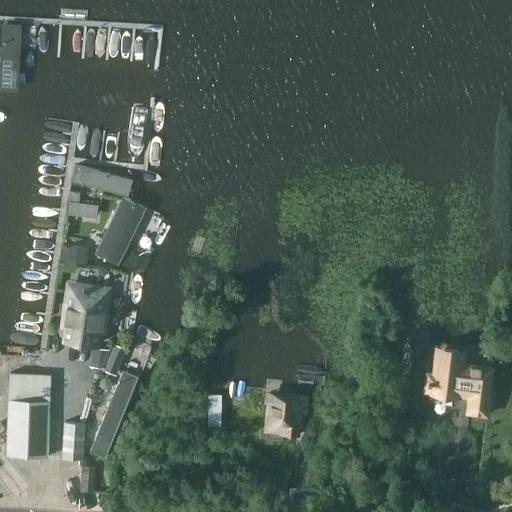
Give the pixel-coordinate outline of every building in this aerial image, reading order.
[(2,24),(0,60),(0,91),(18,93),(20,68),(22,24),(2,24)] [(74,163),(71,183),(130,198),(134,178),(74,163)] [(98,257),(119,266),(146,209),(122,200),(98,257)] [(70,201),(68,213),(97,217),(98,204),(70,201)] [(88,263),(89,245),(68,244),(68,247),(62,246),(61,261),(88,263)] [(96,342),(102,290),(70,285),(63,337),(96,342)] [(113,372),(119,374),(129,348),(122,345),(118,343),(107,370),(113,372)] [(106,365),(108,347),(90,345),(88,364),(106,365)] [(470,396),(468,412),(487,415),(493,367),(489,367),(460,363),(461,355),(458,350),(444,349),(440,352),(437,373),(432,372),(428,376),(426,387),(430,392),(435,392),(435,393),(456,396),(456,395),(470,396)] [(136,374),(122,369),(90,448),(103,455),(136,374)] [(10,372),(7,453),(47,455),(50,374),(10,372)] [(306,412),(308,394),(270,391),(267,427),(283,429),(283,432),(297,433),(298,411),(306,412)] [(221,425),(222,393),(209,393),(208,424),(221,425)] [(82,457),(83,421),(63,420),(62,456),(82,457)] [(94,490),(95,465),(82,464),(80,489),(94,490)] [(306,506),(308,487),(288,485),(286,504),(306,506)]
